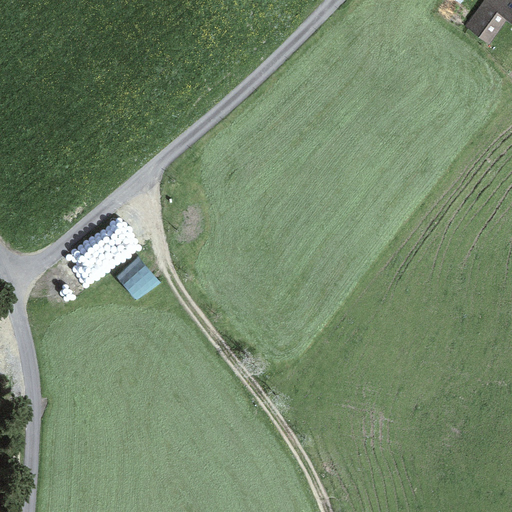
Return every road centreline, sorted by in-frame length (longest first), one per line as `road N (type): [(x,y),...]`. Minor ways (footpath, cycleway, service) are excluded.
road 1 (track): [(12,287),(153,169),(332,0)]
road 2 (track): [(328,511),(299,449),(173,276),(159,238),(153,169)]
road 3 (track): [(0,257),(32,384),(29,511)]
